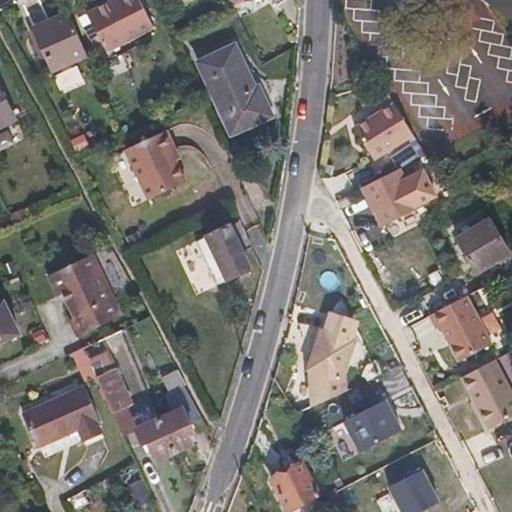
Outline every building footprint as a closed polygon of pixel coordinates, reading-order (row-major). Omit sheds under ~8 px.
[(112,0),(97,0),(85,6),(88,12),(112,0)] [(152,30),(137,0),(112,0),(88,12),(109,52),(152,30)] [(54,71),(86,56),(66,13),(34,28),(54,71)] [(234,44),(196,62),(230,135),(272,116),(258,86),(254,88),(234,44)] [(0,127),(15,119),(0,91),(0,127)] [(373,159),(413,135),(393,103),(354,127),(373,159)] [(167,131),(125,150),(147,199),(183,183),(174,161),(170,152),(175,150),(167,131)] [(180,158),(175,150),(170,152),(174,161),(180,158)] [(398,168),(361,188),(382,227),(419,207),(398,168)] [(488,220),(456,240),(476,273),(508,253),(488,220)] [(242,252),(251,248),(239,221),(197,240),(217,285),(250,270),(242,252)] [(91,255),(48,275),(58,296),(64,294),(75,316),(70,320),(77,336),(120,314),(91,255)] [(438,328),(456,363),(487,346),(463,298),(427,317),(434,330),(438,328)] [(2,304),(0,304),(0,341),(16,334),(2,304)] [(511,314),(481,333),(492,350),(511,338),(511,314)] [(339,382),(358,325),(328,315),(323,333),(319,332),(306,372),(339,382)] [(511,397),(493,361),(460,378),(488,428),(511,415),(511,397)] [(96,378),(112,413),(130,404),(115,370),(96,378)] [(160,417),(175,451),(192,444),(189,434),(193,432),(190,423),(201,418),(184,387),(186,386),(177,370),(162,377),(169,393),(174,391),(181,408),(160,417)] [(85,387),(23,413),(38,447),(78,429),(84,441),(102,433),(97,421),(100,420),(85,387)] [(390,400),(348,423),(363,452),(406,429),(390,400)] [(157,459),(175,451),(160,417),(158,420),(153,410),(133,418),(145,444),(149,443),(157,459)] [(286,511),(288,511),(318,497),(301,464),(270,480),(286,511)] [(426,468),(393,487),(405,511),(422,511),(443,500),(426,468)] [(334,489),(325,494),(334,511),(339,511),(344,509),(334,489)]
